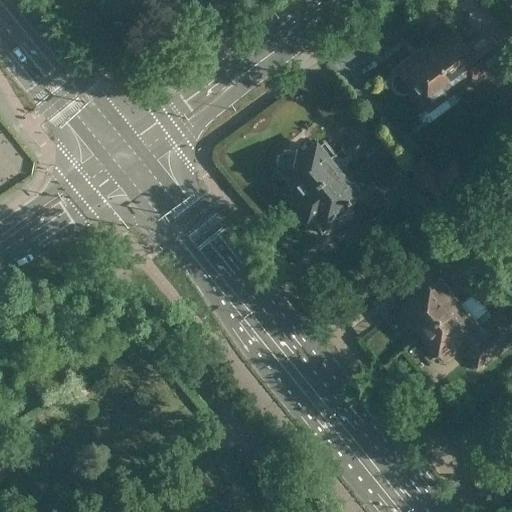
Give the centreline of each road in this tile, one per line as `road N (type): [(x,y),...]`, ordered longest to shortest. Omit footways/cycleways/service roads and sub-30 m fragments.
road 1 (secondary): [(443,511),(143,155)]
road 2 (secondary): [(117,176),(253,363),(378,511)]
road 3 (secondary): [(143,155),(355,0)]
road 4 (residential): [(444,463),(292,277)]
road 5 (residential): [(352,511),(211,344)]
road 6 (secondary): [(143,155),(17,0)]
